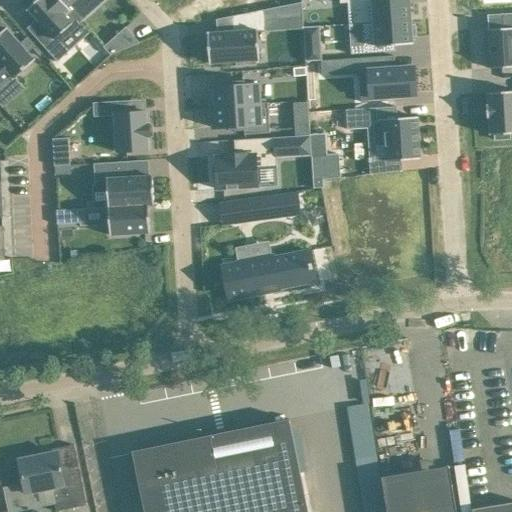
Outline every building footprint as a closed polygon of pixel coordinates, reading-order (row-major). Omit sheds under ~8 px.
[(36,0),(27,9),(37,19),(27,28),(58,62),(68,53),(90,32),(81,22),(79,19),(61,0),(36,0)] [(61,0),(79,19),(81,22),(100,4),(96,0),(61,0)] [(340,0),(340,3),(360,2),(362,23),(412,20),(410,0),(340,0)] [(302,2),(274,7),(275,20),(303,18),(302,2)] [(235,31),(208,33),(210,63),(236,62),(237,66),(256,64),(256,60),(260,60),(258,31),(266,31),(265,9),(234,15),(235,31)] [(503,28),(488,29),(491,68),(511,66),(511,12),(502,13),(503,28)] [(363,44),(351,45),(351,54),(395,51),(395,45),(413,43),(413,36),(416,36),(415,24),(412,24),(412,20),(362,23),(363,44)] [(320,26),(304,27),(304,28),(306,61),(321,60),(322,60),(320,26)] [(0,88),(12,77),(14,79),(36,59),(7,27),(0,33),(0,88)] [(125,27),(104,47),(111,54),(140,43),(125,27)] [(322,60),(321,60),(321,64),(323,64),(323,60),(353,58),(354,72),(360,72),(363,102),(388,100),(388,96),(416,94),(414,67),(394,68),(393,55),(322,60)] [(306,67),(294,68),(294,76),(306,75),(306,67)] [(233,85),(211,87),(212,106),(260,103),(259,83),(244,84),(244,81),(233,82),(233,85)] [(489,105),(487,105),(487,117),(489,117),(491,134),(494,134),(495,139),(510,139),(510,133),(511,132),(511,90),(488,92),(489,105)] [(308,102),(296,103),(298,136),(310,135),(308,102)] [(260,103),(212,106),(214,127),(236,126),(236,129),(244,128),(245,134),(270,132),(268,103),(260,103)] [(397,106),(346,109),(348,129),(376,127),(377,143),(385,143),(386,161),(420,158),(417,117),(398,118),(397,106)] [(148,113),(115,115),(117,152),(150,150),(150,137),(151,137),(150,122),(149,122),(148,113)] [(292,128),(279,129),(280,137),(292,136),(292,128)] [(216,166),(213,166),(213,179),(217,178),(218,189),(227,188),(227,189),(238,188),(238,187),(258,186),(257,166),(276,165),(276,157),(311,155),(310,135),(292,136),(280,137),(235,140),(236,153),(223,154),(224,155),(216,156),(216,166)] [(70,139),(53,140),(53,151),(54,165),(72,164),(70,139)] [(339,152),(311,155),(314,188),(320,188),(320,178),(341,177),(339,152)] [(127,161),(94,163),(95,185),(108,184),(109,205),(109,206),(154,203),(153,175),(128,177),(127,161)] [(72,173),(72,164),(54,165),(55,174),(72,173)] [(287,195),(241,201),(244,221),(290,215),(287,195)] [(154,203),(109,206),(110,235),(150,233),(148,205),(154,204),(154,203)] [(78,208),(56,209),(57,225),(79,224),(78,208)] [(239,262),(224,265),(230,299),(263,292),(262,284),(278,281),(279,288),(315,280),(310,250),(273,257),(274,261),(258,264),(254,244),(236,248),(239,262)] [(308,511),(293,438),(289,418),(133,451),(137,470),(145,511),(308,511)] [(43,455),(19,460),(25,493),(44,489),(47,504),(54,502),(56,511),(87,504),(74,444),(42,451),(43,455)] [(456,511),(452,486),(431,490),(429,478),(420,479),(419,470),(382,476),(388,511),(456,511)] [(511,511),(511,501),(473,508),(473,511),(511,511)]
